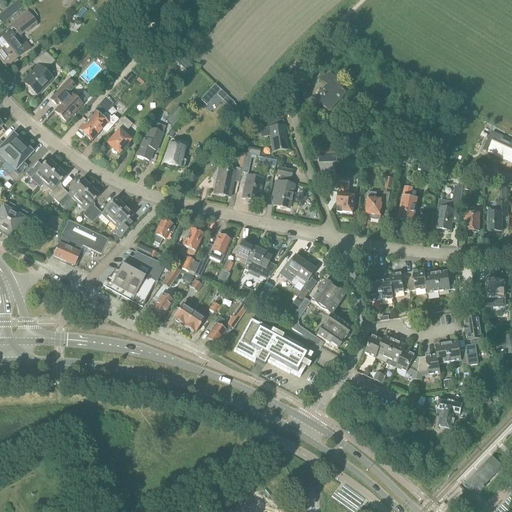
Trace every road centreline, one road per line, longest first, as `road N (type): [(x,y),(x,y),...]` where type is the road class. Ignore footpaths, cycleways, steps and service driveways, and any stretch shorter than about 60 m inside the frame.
road 1 (residential): [(327,235),(105,178),(0,94)]
road 2 (primary): [(307,420),(165,357),(26,337)]
road 3 (primary): [(16,358),(162,374),(298,433)]
road 4 (residential): [(341,241),(451,253),(511,250)]
road 5 (primary): [(417,511),(307,420)]
road 6 (residential): [(191,347),(162,342),(74,295)]
road 7 (primary): [(298,433),(400,511)]
road 8 (residential): [(327,235),(292,112)]
